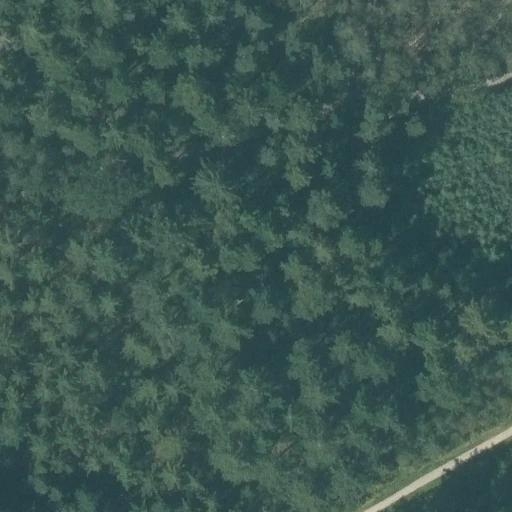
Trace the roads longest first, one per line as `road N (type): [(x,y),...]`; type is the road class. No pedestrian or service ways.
road 1 (unknown): [(511,80),(115,158),(0,193)]
road 2 (track): [(368,511),(511,427)]
road 3 (track): [(250,0),(374,110)]
